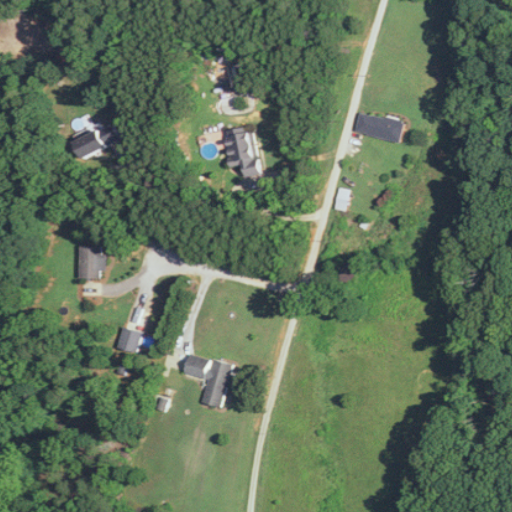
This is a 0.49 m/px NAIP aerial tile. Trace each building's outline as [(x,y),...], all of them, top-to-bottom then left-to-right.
[(398,141),(403,121),(358,110),(353,130),(398,141)] [(78,158),(120,136),(111,120),(69,142),(78,158)] [(222,136),(231,178),(261,171),(252,130),(222,136)] [(350,188),(338,186),(333,207),(344,210),(350,188)] [(80,277),(99,277),(99,270),(103,270),(102,244),(79,245),(80,277)] [(142,331),(123,326),(117,346),(135,352),(142,331)] [(182,372),(207,378),(201,401),(223,407),(234,364),(212,358),(212,359),(187,353),(182,372)]
